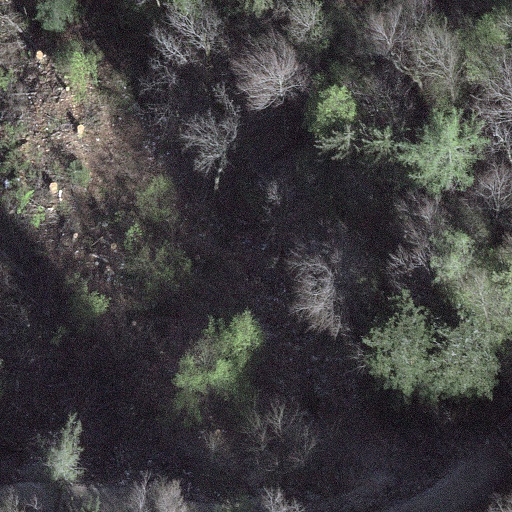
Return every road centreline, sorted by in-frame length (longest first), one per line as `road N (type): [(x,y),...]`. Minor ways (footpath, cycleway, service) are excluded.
road 1 (track): [(0,500),(148,511)]
road 2 (track): [(422,511),(511,426)]
